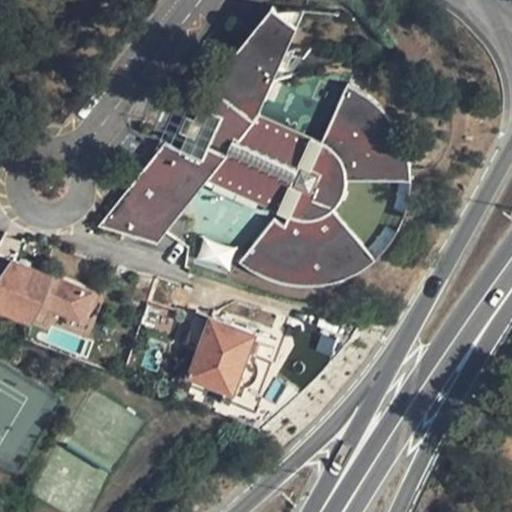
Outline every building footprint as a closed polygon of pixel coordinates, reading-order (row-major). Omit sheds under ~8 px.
[(273,4),(267,8),(287,23),(293,10),(283,5),(273,4)] [(233,137),(252,113),(287,23),(267,8),(263,6),(189,101),(193,106),(187,118),(194,121),(186,137),(180,136),(174,148),(158,143),(94,226),(113,230),(120,223),(138,236),(154,240),(201,180),(206,174),(249,190),(254,202),(283,214),(280,221),(267,218),(236,258),(249,266),(262,272),(278,277),(290,279),(302,280),(314,278),(341,272),(342,258),(359,262),(370,254),(330,204),(334,198),(339,187),(342,173),(404,172),(404,160),(401,150),(387,145),(397,136),(390,122),(380,107),(373,100),(367,103),(356,108),(357,87),(340,78),(317,135),(303,130),(291,159),(233,137)] [(366,94),(357,87),(356,108),(367,103),(373,100),(366,94)] [(303,130),(252,113),(233,137),(291,159),(303,130)] [(172,132),(180,136),(186,137),(194,121),(187,118),(179,117),(172,132)] [(401,150),(397,136),(387,145),(401,150)] [(201,180),(254,202),(249,190),(206,174),(201,180)] [(113,230),(138,236),(120,223),(113,230)] [(16,273),(29,246),(1,237),(0,238),(0,275),(4,277),(7,271),(16,273)] [(341,272),(359,262),(342,258),(341,272)] [(259,368),(258,359),(250,355),(257,333),(196,310),(185,340),(203,347),(193,373),(244,391),(247,386),(257,377),(259,368)] [(266,337),(257,333),(250,355),(258,359),(266,337)]
